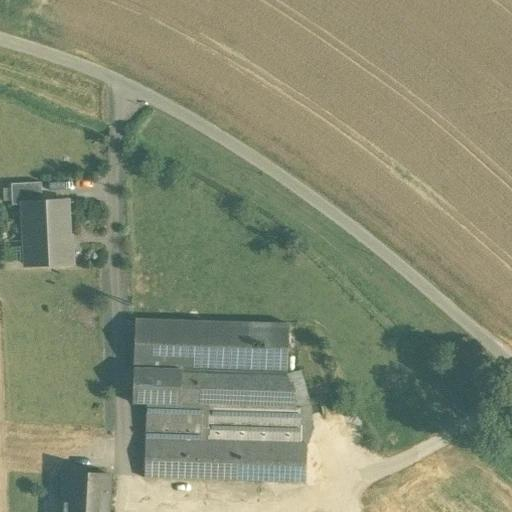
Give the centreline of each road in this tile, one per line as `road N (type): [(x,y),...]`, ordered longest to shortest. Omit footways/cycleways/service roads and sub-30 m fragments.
road 1 (unclassified): [(0,42),(133,87),(277,171),(511,364)]
road 2 (track): [(511,405),(347,492),(351,511)]
